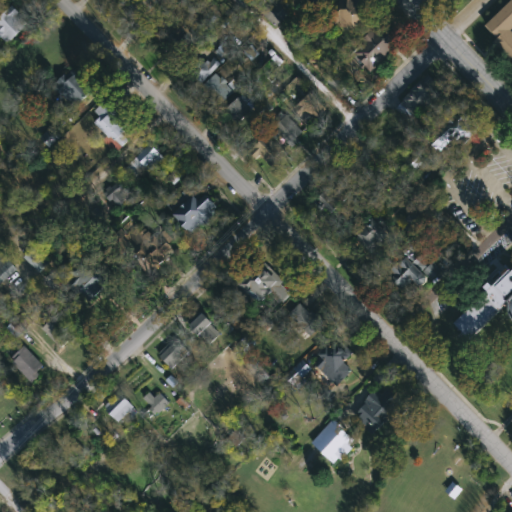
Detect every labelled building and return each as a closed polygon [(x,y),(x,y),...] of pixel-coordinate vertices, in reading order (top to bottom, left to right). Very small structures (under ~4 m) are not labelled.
[(129,0),(125,4),(147,26),(161,12),(158,9),(160,7),(158,4),(162,0),(129,0)] [(295,0),(295,22),(266,22),(266,0),(295,0)] [(346,0),(333,14),(350,31),(354,26),(359,31),(375,14),(369,9),(373,6),(367,0),(346,0)] [(511,2),(488,26),(499,38),(495,43),(511,60),(511,2)] [(15,5),(2,19),(4,21),(0,25),(0,35),(9,44),(13,40),(14,42),(31,25),(20,14),(22,12),(15,5)] [(374,70),(368,64),(365,68),(353,56),(367,42),(365,40),(376,29),(378,31),(385,24),(403,42),(400,45),(402,48),(395,55),(392,52),(374,70)] [(161,45),(177,60),(184,53),(188,57),(193,51),(187,45),(193,39),(186,33),(181,39),(174,32),(161,45)] [(202,86),(222,65),(215,58),(211,62),(209,60),(207,62),(202,58),(185,75),(192,82),(195,79),(202,86)] [(94,90),(79,104),(77,103),(74,106),(71,103),(68,107),(58,97),(61,94),(57,90),(60,87),(58,84),(68,74),(71,77),(76,71),(94,90)] [(205,87),(218,74),(222,77),(223,76),(230,83),(234,79),(241,86),(222,104),(205,87)] [(424,108),(427,111),(444,94),(437,87),(440,83),(430,74),(397,110),(410,122),(424,108)] [(229,110),(246,127),(262,111),(252,101),(253,99),(247,93),(229,110)] [(293,111),(311,129),(329,112),(311,93),(293,111)] [(96,112),(101,117),(95,124),(111,139),(113,137),(123,147),(129,140),(124,135),(132,126),(106,102),(96,112)] [(430,141),(441,153),(456,139),(459,143),(467,135),(471,140),(477,134),(478,134),(479,131),(470,121),(474,118),(465,108),(430,141)] [(271,132),(279,140),(283,136),(292,146),(300,137),(284,120),(271,132)] [(268,135),(285,152),(271,166),(262,156),(258,160),(250,152),(268,135)] [(152,144),(166,159),(152,172),(146,166),(140,171),(142,173),(135,181),(125,171),(152,144)] [(426,162),(413,173),(405,164),(418,152),(426,162)] [(379,170),(370,158),(377,153),(386,165),(379,170)] [(133,197),(118,208),(106,192),(121,181),(133,197)] [(349,198),(332,214),(326,208),(324,211),(320,206),(322,204),(318,200),(335,184),(349,198)] [(204,224),(210,224),(218,217),(218,211),(216,209),(221,204),(211,194),(205,200),(192,187),(181,198),(177,194),(167,204),(178,214),(175,216),(194,234),(204,224)] [(395,231),(374,253),(358,237),(379,215),(395,231)] [(175,247),(164,258),(168,262),(160,268),(154,261),(152,263),(148,259),(144,262),(134,251),(144,242),(139,237),(149,227),(160,239),(164,235),(175,247)] [(416,280),(423,287),(431,279),(434,282),(445,272),(435,262),(432,265),(427,260),(428,258),(415,244),(407,251),(411,256),(403,264),(402,263),(396,269),(401,274),(397,278),(397,283),(401,288),(407,289),(416,280)] [(27,258),(37,249),(51,263),(42,272),(27,258)] [(113,276),(89,300),(80,290),(78,292),(66,280),(71,275),(66,270),(74,263),(78,267),(86,259),(93,266),(99,261),(113,276)] [(234,291),(249,304),(257,296),(262,300),(264,297),(278,310),(283,304),(273,294),(285,281),(264,260),(234,291)] [(511,262),(452,322),(470,338),(505,303),(505,307),(506,310),(507,313),(510,317),(511,318),(511,262)] [(312,336),(327,323),(314,311),(312,313),(299,302),(288,313),(312,336)] [(191,327),(200,336),(201,335),(211,344),(219,335),(211,327),(215,323),(206,314),(191,327)] [(58,315),(43,329),(62,350),(77,336),(58,315)] [(173,369),(190,353),(176,339),(158,355),(173,369)] [(354,371),(340,385),(321,368),(328,360),(322,355),(331,346),(333,348),(339,341),(354,356),(346,364),(354,371)] [(27,345),(47,366),(33,380),(15,362),(17,361),(14,358),(27,345)] [(384,394),(389,388),(405,403),(400,408),(406,413),(396,424),(387,417),(379,426),(370,418),(373,415),(366,408),(368,406),(364,403),(374,393),(376,395),(380,391),(384,394)] [(171,403),(161,414),(159,412),(156,416),(151,410),(154,407),(145,399),(152,393),(157,398),(162,394),(171,403)] [(124,395),(136,407),(120,423),(108,411),(109,409),(107,407),(113,400),(116,403),(124,395)]
